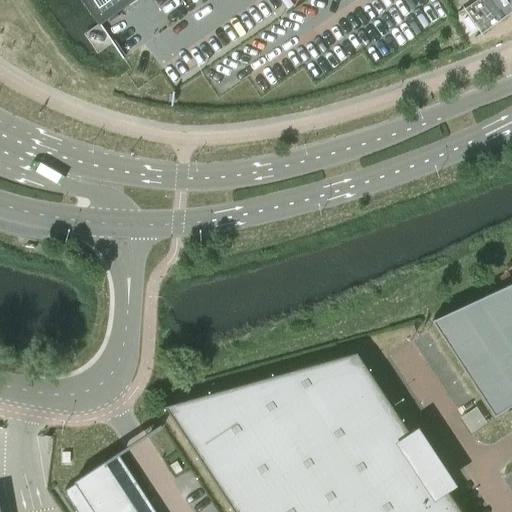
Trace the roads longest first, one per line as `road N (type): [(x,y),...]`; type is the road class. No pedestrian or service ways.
road 1 (unclassified): [(511,87),(310,159),(218,180),(136,178),(0,141)]
road 2 (unclassified): [(134,225),(236,217),(376,180),(511,120)]
road 3 (unclassified): [(134,225),(113,374),(102,386),(54,396),(0,385)]
road 4 (unclassified): [(134,225),(103,197),(24,168),(0,147)]
road 5 (unclassified): [(0,205),(134,225)]
